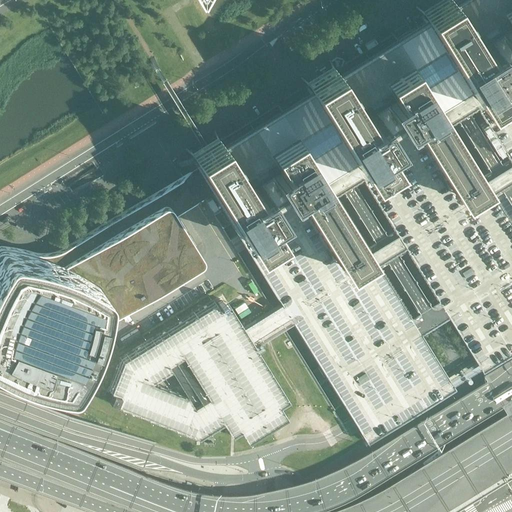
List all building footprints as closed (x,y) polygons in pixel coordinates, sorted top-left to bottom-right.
[(458,0),(430,0),(429,1),(429,2),(436,13),(478,81),(485,95),(508,81),(499,67),(511,59),(511,58),(495,30),(482,38),(458,0)] [(511,0),(458,0),(482,38),(495,30),(511,58),(511,42),(502,26),(510,21),(499,4),(505,0),(511,0)] [(511,0),(505,0),(499,4),(510,21),(502,26),(511,42),(511,0)] [(412,28),(342,70),(366,109),(377,102),(394,130),(402,125),(385,97),(393,92),(383,75),(410,59),(439,105),(478,81),(436,13),(425,20),(412,28)] [(342,70),(334,56),(308,71),(316,85),(358,155),(366,168),(392,152),(383,137),(394,130),(377,102),(366,109),(342,70)] [(274,224),(248,240),(285,301),(293,314),(358,422),(366,436),(511,348),(511,59),(499,67),(508,81),(485,95),(478,81),(439,105),(483,179),(457,194),(412,119),(402,125),(394,130),(383,137),(392,152),(366,168),(349,178),(329,189),(367,251),(341,267),(305,207),(296,191),(286,197),(277,202),(265,209),(274,224)] [(439,105),(410,59),(383,75),(393,92),(385,97),(402,125),(412,119),(457,194),(483,179),(439,105)] [(358,155),(316,85),(297,97),(226,139),(250,179),(260,173),(277,202),(286,197),(268,168),(276,163),(266,146),(293,130),(321,176),(340,165),(358,155)] [(226,139),(219,127),(191,144),(200,159),(212,179),(248,240),(274,224),(265,209),(277,202),(260,173),(250,179),(226,139)] [(321,176),(293,130),(266,146),(276,163),(268,168),(286,197),(296,191),(305,207),(341,267),(367,251),(329,189),(321,176)] [(198,252),(197,250),(169,205),(185,195),(191,192),(212,179),(200,159),(179,172),(173,175),(54,244),(29,241),(11,239),(7,239),(5,239),(3,240),(2,240),(1,241),(0,242),(0,364),(2,365),(13,369),(41,376),(47,377),(51,377),(54,378),(56,378),(57,377),(59,376),(60,375),(62,374),(66,368),(70,361),(73,354),(77,347),(80,340),(82,335),(85,331),(88,326),(92,322),(96,319),(101,316),(157,282),(187,264),(196,258),(197,257),(198,256),(198,254),(198,252)] [(222,294),(118,358),(102,400),(195,435),(218,420),(225,432),(235,426),(243,440),(283,415),(275,404),(285,398),(251,341),(242,327),(222,294)] [(285,301),(242,327),(251,341),(293,314),(285,301)]
